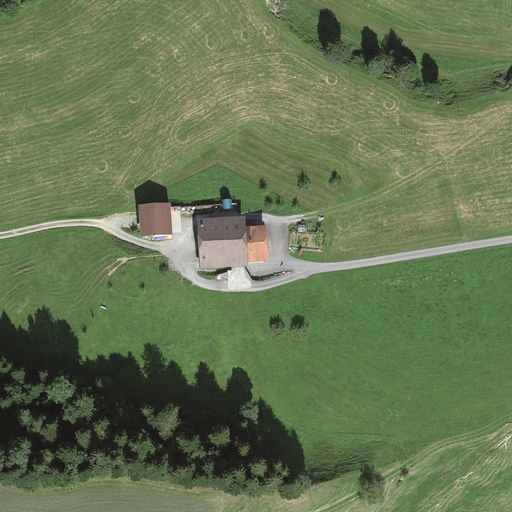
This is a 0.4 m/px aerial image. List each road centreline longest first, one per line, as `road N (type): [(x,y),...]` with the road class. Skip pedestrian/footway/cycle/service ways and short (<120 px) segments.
road 1 (track): [(0,235),(103,224),(166,250),(212,284),(258,286),(310,270)]
road 2 (track): [(511,109),(380,192),(283,225),(279,250),(310,270)]
road 3 (unclassified): [(511,238),(310,270)]
